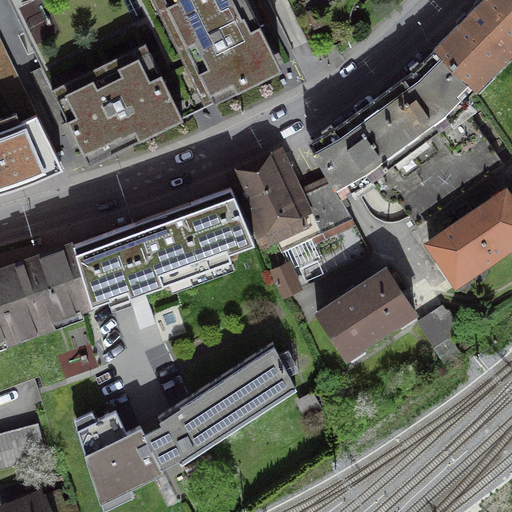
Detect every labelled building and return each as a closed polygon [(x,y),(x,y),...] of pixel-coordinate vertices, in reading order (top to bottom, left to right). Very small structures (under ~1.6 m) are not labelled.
[(282,69),(247,0),(8,0),(67,119),(61,121),(72,143),(77,141),(89,164),(282,69)] [(511,0),(483,0),(412,74),(281,156),(226,186),(152,218),(183,273),(242,248),(319,215),(456,112),(511,59),(511,0)] [(307,0),(324,33),(391,0),(307,0)] [(0,195),(19,189),(63,171),(36,115),(0,128),(0,195)] [(64,236),(0,262),(0,357),(98,319),(64,236)] [(408,319),(370,264),(293,317),(330,372),(408,319)] [(111,511),(292,399),(251,334),(59,455),(95,511),(111,511)]
